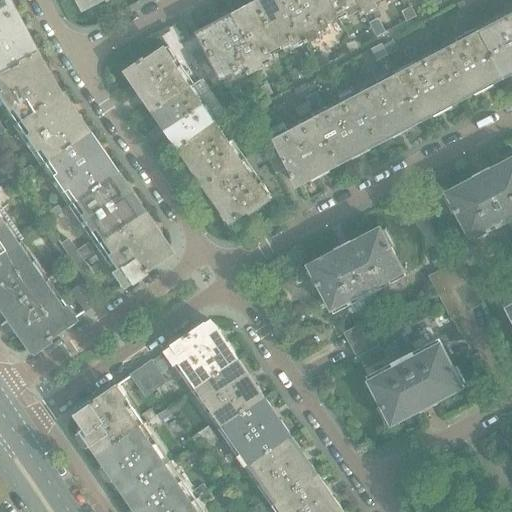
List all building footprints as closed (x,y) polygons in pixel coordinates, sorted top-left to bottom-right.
[(0,0),(0,18),(12,12),(6,0),(0,0)] [(80,0),(85,9),(101,0),(80,0)] [(294,16),(284,0),(264,0),(258,3),(279,44),(291,38),(293,44),(305,37),(294,16)] [(336,15),(328,0),(284,0),(294,16),(305,37),(307,41),(320,34),(318,30),(328,25),(325,21),(336,15)] [(357,0),(328,0),(336,15),(347,9),(349,14),(361,8),(357,0)] [(357,0),(361,8),(364,12),(376,5),(374,1),(376,0),(357,0)] [(465,0),(463,1),(469,12),(471,16),(480,11),(474,0),(465,0)] [(464,15),(469,12),(463,1),(458,4),(464,15)] [(279,44),(258,3),(237,15),(249,39),(262,60),(273,55),(270,49),(279,44)] [(410,7),(406,9),(412,19),(416,17),(410,7)] [(406,9),(401,12),(407,21),(412,19),(406,9)] [(35,55),(28,41),(12,12),(0,18),(0,72),(35,55)] [(511,13),(479,31),(503,77),(511,73),(511,13)] [(249,39),(237,15),(201,34),(208,47),(220,69),(223,75),(233,69),(236,74),(248,67),(251,71),(263,64),(262,60),(249,39)] [(380,22),(376,25),(382,35),(386,33),(380,22)] [(372,27),(371,27),(377,38),(382,35),(376,25),(372,27)] [(503,77),(479,31),(438,52),(463,99),(474,93),(473,91),(490,82),(492,84),(503,77)] [(355,38),(351,41),(355,49),(360,47),(355,38)] [(351,41),(346,43),(351,52),(355,49),(351,41)] [(393,41),(385,46),(389,54),(398,50),(393,41)] [(382,44),(377,47),(380,53),(385,50),(382,44)] [(191,86),(174,61),(177,59),(169,47),(145,63),(144,61),(128,72),(131,76),(129,79),(134,85),(137,85),(147,100),(146,103),(150,110),(154,109),(155,112),(191,86)] [(220,69),(208,47),(189,57),(202,80),(197,83),(200,87),(209,81),(206,77),(207,76),(208,77),(220,69)] [(377,47),(372,50),(375,55),(380,53),(377,47)] [(380,53),(375,55),(378,61),(388,55),(385,50),(380,53)] [(463,99),(438,52),(397,74),(421,121),(434,114),(432,112),(450,103),(451,105),(463,99)] [(324,54),(320,56),(325,65),(329,63),(324,54)] [(57,94),(51,84),(35,55),(0,72),(0,97),(15,124),(57,94)] [(320,56),(315,59),(320,68),(325,65),(320,56)] [(298,68),(294,70),(299,79),(303,77),(298,68)] [(294,70),(289,73),(295,81),(299,79),(294,70)] [(421,121),(397,74),(357,95),(381,142),(393,136),(392,134),(409,125),(410,127),(421,121)] [(267,83),(263,86),(268,95),(273,93),(267,83)] [(311,94),(306,84),(300,87),(306,97),(311,94)] [(217,124),(192,87),(191,86),(155,112),(156,113),(155,116),(159,122),(162,122),(173,138),(172,140),(176,147),(179,147),(181,149),(217,124)] [(263,86),(259,88),(264,98),(268,95),(263,86)] [(306,97),(300,87),(295,90),(300,100),(306,97)] [(323,100),(319,92),(306,98),(311,107),(323,100)] [(85,132),(79,122),(60,95),(59,96),(57,94),(15,124),(43,164),(85,135),(83,133),(85,132)] [(381,142),(357,95),(316,116),(340,163),(352,157),(351,155),(368,146),(369,148),(381,142)] [(250,105),(245,96),(234,102),(239,111),(250,105)] [(340,163),(316,116),(273,139),(277,146),(266,151),(277,173),(289,168),(298,186),(311,179),(310,177),(327,168),(328,170),(340,163)] [(242,160),(217,124),(181,149),(182,151),(181,154),(185,160),(189,159),(199,175),(196,178),(201,184),(205,183),(206,185),(242,160)] [(113,171),(106,161),(88,135),(86,136),(85,135),(43,164),(70,204),(112,174),(111,173),(113,171)] [(511,158),(492,169),(489,169),(482,173),(509,223),(511,220),(511,158)] [(273,197),(263,183),(260,186),(242,160),(206,185),(207,187),(205,190),(210,197),(214,196),(224,211),(222,214),(226,221),(230,220),(231,222),(250,210),(251,212),(273,197)] [(21,180),(34,171),(30,166),(18,175),(21,180)] [(509,223),(482,173),(476,176),(474,178),(475,179),(447,193),(449,196),(446,198),(455,214),(458,212),(471,237),(497,223),(500,227),(509,223)] [(140,211),(133,201),(115,175),(113,176),(112,174),(70,204),(98,244),(139,214),(138,213),(140,211)] [(0,253),(22,239),(0,206),(0,205),(8,200),(4,194),(0,196),(0,253)] [(49,220),(61,211),(58,206),(45,214),(49,220)] [(168,251),(161,241),(143,215),(141,216),(139,214),(98,244),(115,270),(111,272),(121,286),(166,255),(164,253),(168,251)] [(351,242),(345,246),(371,295),(375,303),(377,307),(384,303),(387,301),(380,290),(378,286),(405,272),(391,247),(395,245),(386,230),(383,231),(381,228),(354,242),(351,242)] [(52,233),(46,237),(52,246),(58,242),(52,233)] [(0,310),(1,311),(57,272),(53,265),(44,271),(22,239),(0,253),(0,310)] [(68,239),(60,245),(60,246),(63,249),(71,243),(68,239)] [(71,243),(63,249),(66,254),(74,248),(71,243)] [(87,243),(76,251),(77,252),(80,256),(91,248),(87,243)] [(311,269),(308,271),(317,287),(320,285),(333,310),(349,301),(355,313),(368,306),(375,303),(371,295),(345,246),(338,249),(336,251),(337,251),(309,266),(311,269)] [(74,248),(66,254),(68,258),(77,252),(76,251),(74,248)] [(91,248),(80,256),(83,260),(83,261),(94,253),(91,248)] [(77,252),(68,258),(71,262),(80,256),(77,252)] [(80,256),(71,262),(74,266),(83,260),(80,256)] [(83,260),(74,266),(79,274),(88,268),(83,261),(83,260)] [(472,282),(461,261),(449,267),(460,288),(472,282)] [(449,267),(441,271),(452,292),(460,288),(449,267)] [(88,268),(79,274),(85,282),(94,276),(88,268)] [(452,292),(441,271),(430,277),(441,298),(452,292)] [(76,318),(53,284),(62,278),(57,272),(1,311),(28,351),(31,349),(76,318)] [(483,303),(472,282),(460,288),(471,309),(483,303)] [(94,305),(81,285),(70,292),(84,312),(94,305)] [(460,288),(452,292),(463,313),(471,309),(460,288)] [(463,313),(452,292),(441,298),(452,319),(463,313)] [(375,303),(368,306),(372,316),(380,312),(377,307),(375,303)] [(238,359),(219,332),(212,322),(207,324),(206,325),(167,352),(195,388),(238,359)] [(372,334),(366,323),(345,334),(351,345),(372,334)] [(378,346),(372,334),(351,345),(358,357),(378,346)] [(399,350),(394,341),(388,344),(392,353),(399,350)] [(463,384),(466,383),(458,367),(454,368),(441,342),(414,357),(412,353),(403,358),(430,407),(436,404),(437,402),(464,387),(463,384)] [(430,407),(403,358),(393,363),(395,367),(369,381),(382,406),(379,408),(388,424),(391,422),(392,425),(420,411),(422,411),(430,407)] [(265,398),(249,375),(238,359),(195,388),(224,426),(265,398)] [(168,382),(152,362),(144,368),(161,393),(169,387),(167,383),(168,382)] [(161,393),(144,368),(133,376),(148,396),(156,390),(159,395),(161,393)] [(100,455),(156,415),(152,409),(142,416),(118,385),(76,415),(85,429),(81,431),(82,433),(84,431),(100,455)] [(292,437),(281,421),(265,398),(224,426),(251,465),(292,437)] [(172,460),(152,430),(162,423),(156,415),(100,455),(116,478),(126,492),(172,460)] [(214,434),(209,426),(200,433),(205,440),(214,434)] [(219,441),(214,434),(205,440),(210,447),(219,441)] [(318,475),(311,464),(292,437),(251,465),(278,503),(318,475)] [(139,511),(178,511),(209,492),(204,484),(194,491),(172,460),(126,492),(139,511)] [(343,511),(335,498),(318,475),(278,503),(284,511),(343,511)] [(208,511),(204,505),(213,499),(209,492),(178,511),(208,511)] [(265,511),(267,510),(262,503),(252,510),(254,511),(265,511)]
